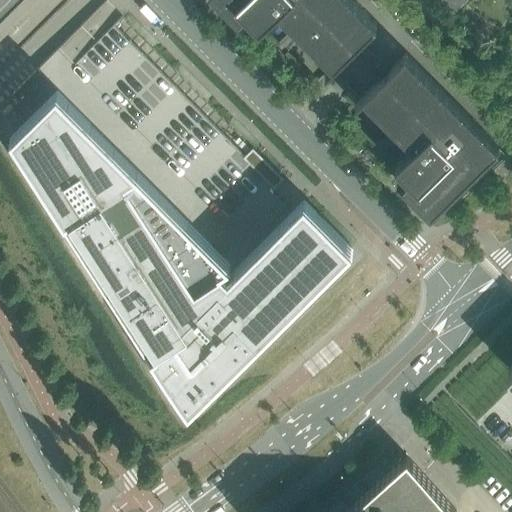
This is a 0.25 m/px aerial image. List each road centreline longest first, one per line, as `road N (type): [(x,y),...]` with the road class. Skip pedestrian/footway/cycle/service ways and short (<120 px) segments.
road 1 (tertiary): [(163,0),(457,294)]
road 2 (tertiary): [(457,294),(370,380),(193,511)]
road 3 (tertiary): [(266,511),(480,321)]
road 4 (secondary): [(81,511),(0,368)]
